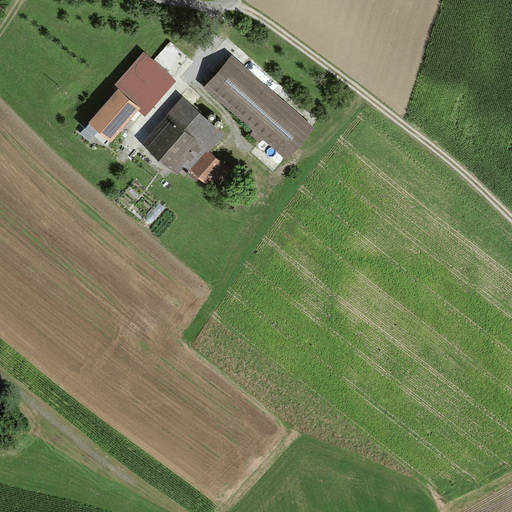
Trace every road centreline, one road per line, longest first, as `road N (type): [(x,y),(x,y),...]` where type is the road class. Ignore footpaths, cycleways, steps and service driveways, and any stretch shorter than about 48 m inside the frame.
road 1 (track): [(221,5),(241,5),(438,150),(511,220)]
road 2 (track): [(130,143),(225,23),(221,5)]
road 3 (track): [(294,163),(278,175),(260,173),(187,71)]
